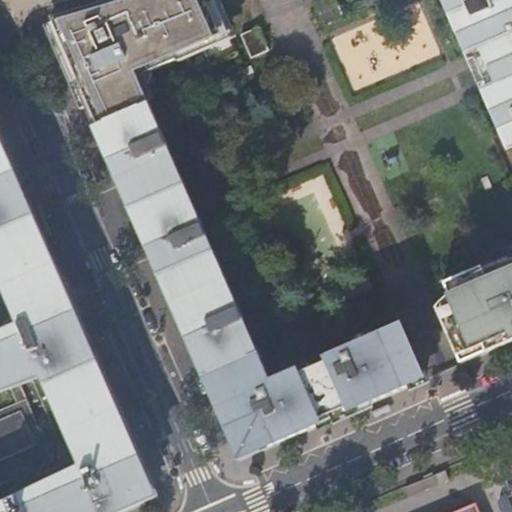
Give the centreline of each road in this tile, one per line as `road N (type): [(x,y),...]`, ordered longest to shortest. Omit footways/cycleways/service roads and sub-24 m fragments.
road 1 (tertiary): [(511,393),(228,511)]
road 2 (residential): [(95,237),(213,511)]
road 3 (residential): [(0,19),(95,237)]
